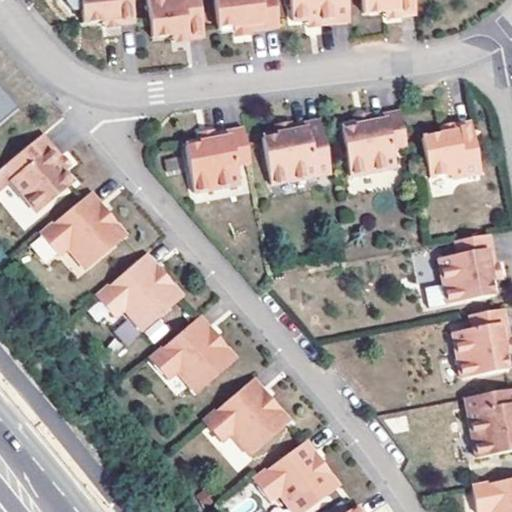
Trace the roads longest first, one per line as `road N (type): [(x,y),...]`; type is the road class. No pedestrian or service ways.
road 1 (residential): [(415,511),(352,423),(114,144),(106,92)]
road 2 (residential): [(106,92),(425,60),(488,41)]
road 3 (residential): [(0,3),(59,71),(106,92)]
